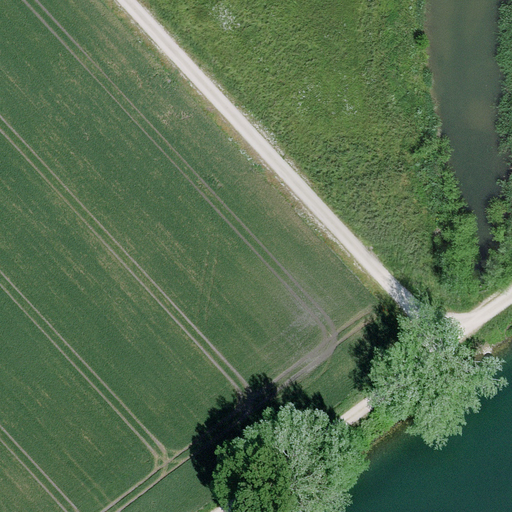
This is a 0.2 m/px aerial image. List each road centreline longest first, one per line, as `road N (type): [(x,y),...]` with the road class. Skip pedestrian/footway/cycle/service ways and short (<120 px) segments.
road 1 (track): [(123,0),(442,346)]
road 2 (track): [(442,346),(225,511)]
